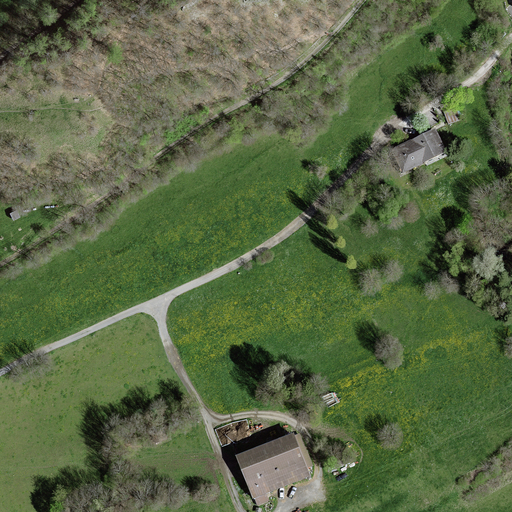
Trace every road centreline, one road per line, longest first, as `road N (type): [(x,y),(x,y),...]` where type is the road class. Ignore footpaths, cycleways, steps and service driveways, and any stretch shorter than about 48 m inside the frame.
road 1 (unclassified): [(154,302),(256,253),(307,218),(511,38)]
road 2 (unclassified): [(154,302),(239,511)]
road 3 (unclassified): [(0,372),(154,302)]
